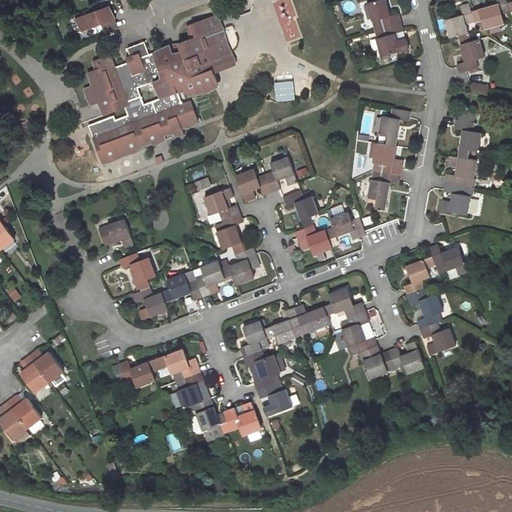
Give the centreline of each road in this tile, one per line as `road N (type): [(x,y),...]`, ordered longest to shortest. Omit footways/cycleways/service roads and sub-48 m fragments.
road 1 (residential): [(369,256),(413,232),(437,95),(418,0)]
road 2 (residential): [(57,217),(116,325),(131,337),(153,338),(205,319)]
